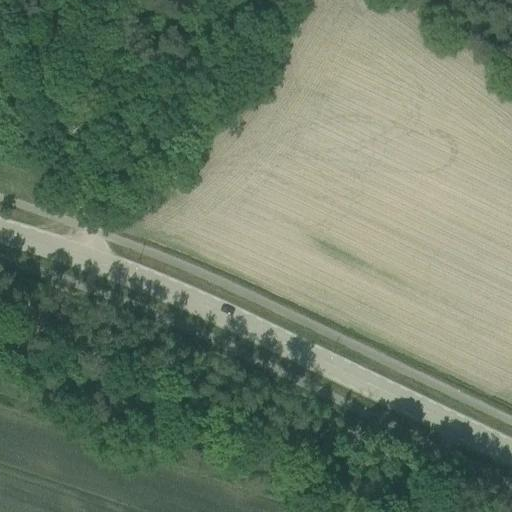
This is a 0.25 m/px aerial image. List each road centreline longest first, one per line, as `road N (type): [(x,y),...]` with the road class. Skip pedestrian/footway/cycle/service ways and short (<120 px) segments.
road 1 (secondary): [(511,452),(92,260)]
road 2 (track): [(100,222),(0,71)]
